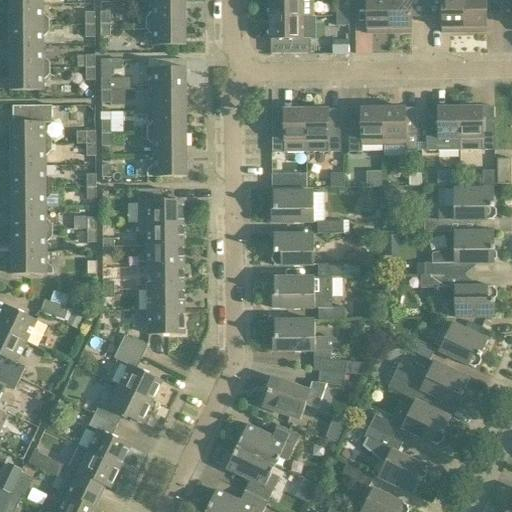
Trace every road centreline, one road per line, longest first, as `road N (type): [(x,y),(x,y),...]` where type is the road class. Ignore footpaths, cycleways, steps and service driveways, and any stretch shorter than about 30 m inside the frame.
road 1 (residential): [(166,511),(235,362),(236,68)]
road 2 (residential): [(511,67),(236,68)]
